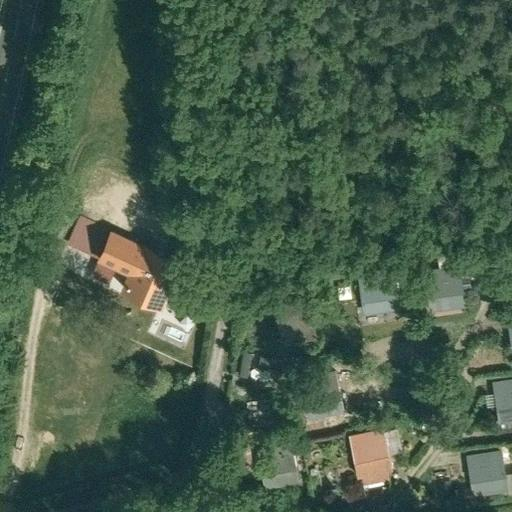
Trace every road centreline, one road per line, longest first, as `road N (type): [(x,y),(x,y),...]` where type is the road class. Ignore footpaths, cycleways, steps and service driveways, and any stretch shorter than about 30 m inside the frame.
road 1 (residential): [(46,511),(200,463),(236,276)]
road 2 (residential): [(452,345),(469,401),(391,511)]
road 3 (residential): [(95,193),(212,242),(236,276)]
